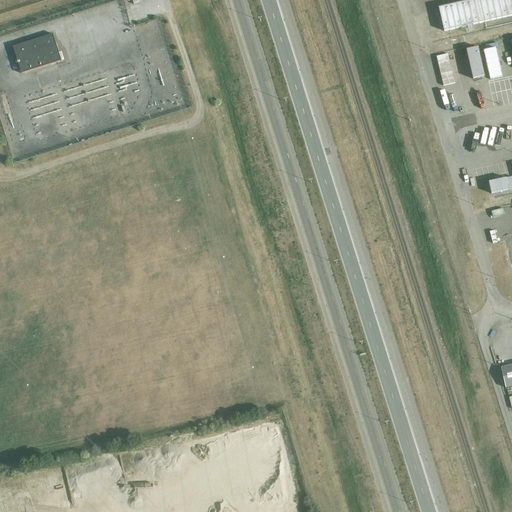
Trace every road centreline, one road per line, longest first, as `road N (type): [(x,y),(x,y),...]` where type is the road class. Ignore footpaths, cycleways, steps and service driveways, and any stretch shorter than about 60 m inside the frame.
road 1 (primary): [(430,511),(267,0)]
road 2 (primary): [(239,0),(399,511)]
road 3 (track): [(165,0),(199,103),(196,119),(30,171),(0,172)]
road 4 (unknown): [(441,121),(494,312)]
road 5 (unknown): [(441,121),(402,0)]
